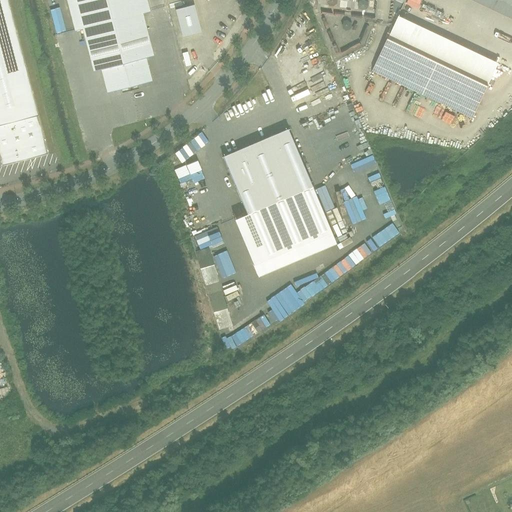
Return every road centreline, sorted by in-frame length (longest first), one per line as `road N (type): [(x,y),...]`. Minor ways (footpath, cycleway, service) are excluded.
road 1 (primary): [(48,511),(379,293),(511,187)]
road 2 (residential): [(0,206),(85,179),(158,140),(226,79),(280,0)]
